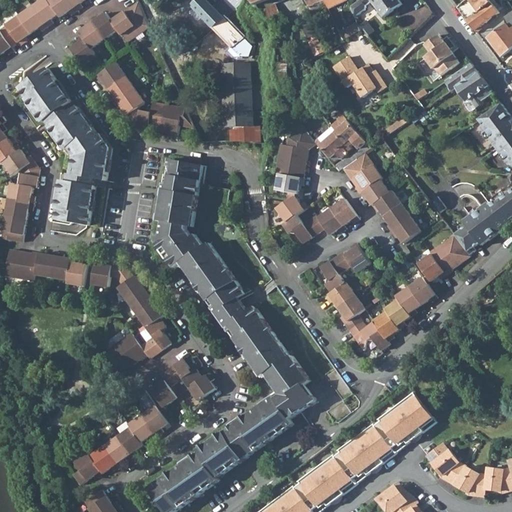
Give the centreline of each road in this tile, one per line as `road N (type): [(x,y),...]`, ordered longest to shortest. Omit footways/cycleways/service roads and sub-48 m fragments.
road 1 (residential): [(285,277),(258,235),(249,164),(232,154),(125,137),(51,42)]
road 2 (residential): [(0,87),(55,164),(46,235),(142,255),(201,335)]
road 3 (residential): [(201,335),(231,379),(230,396),(221,412),(130,475),(127,492),(140,511)]
road 4 (residential): [(229,511),(362,410),(387,369)]
road 5 (residential): [(511,246),(387,369)]
road 6 (residential): [(467,511),(419,473),(404,471),(342,511)]
road 7 (residential): [(387,369),(361,372),(345,361),(285,277)]
